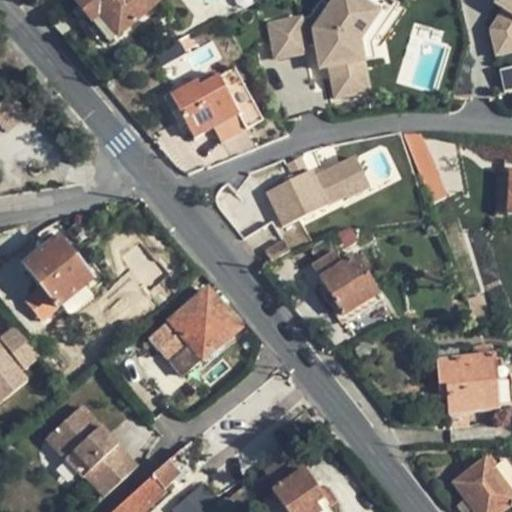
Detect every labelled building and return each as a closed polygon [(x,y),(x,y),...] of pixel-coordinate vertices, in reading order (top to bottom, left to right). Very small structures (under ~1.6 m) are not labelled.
[(77,0),(75,3),(89,20),(83,24),(103,48),(161,0),(77,0)] [(356,2),(353,0),(334,0),(314,31),(320,67),(330,65),(358,60),(354,40),(373,13),(356,2)] [(370,43),(397,4),(390,0),(358,0),(356,2),(373,13),(354,40),(358,60),(359,62),(373,59),(370,43)] [(511,0),(504,13),(491,34),(497,58),(511,55),(511,0)] [(511,0),(500,0),(496,8),(504,13),(511,0)] [(303,51),(297,21),(270,27),(276,56),(303,51)] [(358,60),(330,65),(336,96),(364,90),(359,62),(358,60)] [(511,71),(502,73),(505,90),(511,88),(511,71)] [(169,98),(193,140),(213,129),(237,116),(217,79),(199,89),(196,83),(169,98)] [(237,116),(213,129),(222,145),(246,131),(237,116)] [(402,136),(420,177),(432,171),(417,135),(402,136)] [(283,229),(347,198),(342,190),(365,179),(355,159),(314,179),(311,173),(308,175),(294,181),(296,186),(290,189),(287,185),(266,195),(283,229)] [(294,181),(308,175),(300,159),(287,166),(294,181)] [(348,200),(370,190),(365,179),(342,190),(347,198),(348,200)] [(56,240),(22,267),(41,290),(57,310),(91,283),(56,240)] [(289,253),(282,242),(264,252),(271,264),(289,253)] [(318,279),(343,320),(346,325),(382,303),(354,258),(341,266),(333,254),(311,267),(318,279)] [(40,323),(57,310),(41,290),(24,303),(40,323)] [(240,330),(207,291),(169,323),(188,346),(169,362),(183,378),(202,362),(240,330)] [(468,301),(474,323),(489,325),(483,297),(468,301)] [(169,323),(150,339),(169,362),(188,346),(169,323)] [(0,338),(0,340),(25,372),(41,359),(15,327),(0,338)] [(0,404),(29,381),(0,344),(0,404)] [(447,401),(448,415),(468,414),(499,411),(499,407),(496,376),(495,361),(494,357),(492,357),(491,347),(472,349),(473,359),(436,362),(439,386),(445,386),(447,401)] [(496,376),(499,407),(511,406),(509,374),(502,375),(496,376)] [(445,386),(439,386),(440,401),(447,401),(445,386)] [(104,499),(138,468),(81,407),(46,440),(83,480),(85,478),(104,499)] [(469,429),(468,414),(448,415),(449,430),(469,429)] [(178,455),(114,511),(147,511),(168,494),(164,489),(189,467),(178,455)] [(285,511),(331,511),(329,509),(330,507),(324,499),(322,500),(291,455),(265,473),(277,490),(272,493),(285,511)] [(486,461),(452,486),(464,502),(470,511),(504,511),(511,506),(511,469),(506,462),(490,466),(486,461)] [(231,511),(243,502),(236,494),(214,511),(231,511)] [(470,511),(464,502),(456,507),(459,511),(470,511)]
